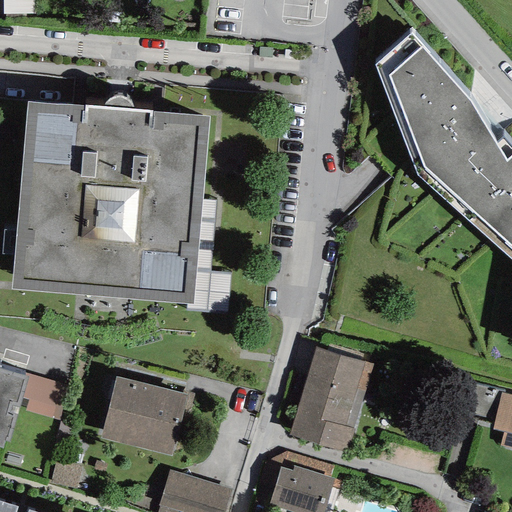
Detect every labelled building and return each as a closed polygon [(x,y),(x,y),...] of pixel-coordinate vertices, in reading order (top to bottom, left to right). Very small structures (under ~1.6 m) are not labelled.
[(34,14),(32,0),(2,0),(3,15),(34,14)] [(416,175),(469,223),(511,191),(511,152),(503,140),(496,144),(470,101),(411,33),(375,65),(416,175)] [(11,290),(193,305),(209,117),(133,111),(133,106),(130,100),(125,97),(119,97),(110,100),(105,103),(103,108),(27,102),(11,290)] [(511,191),(469,223),(511,261),(511,191)] [(208,300),(229,300),(229,272),(208,272),(208,300)] [(348,453),(372,364),(314,348),(289,436),(348,453)] [(0,448),(3,449),(5,441),(9,442),(22,398),(28,379),(23,378),(0,371),(1,367),(0,366),(0,448)] [(24,373),(23,378),(28,379),(22,398),(28,400),(25,411),(60,421),(69,386),(24,373)] [(187,395),(115,376),(99,436),(171,455),(187,395)] [(500,392),(504,393),(504,390),(471,382),(461,422),(491,429),(500,392)] [(511,395),(504,393),(500,392),(491,429),(504,431),(500,445),(511,447),(511,395)] [(279,467),(269,504),(293,511),(324,511),(334,477),(330,476),(333,465),(285,450),(266,464),(279,467)] [(50,483),(76,489),(81,464),(55,459),(50,483)] [(104,463),(96,461),(93,470),(101,473),(104,463)] [(224,511),(232,490),(169,470),(155,511),(224,511)] [(0,511),(16,511),(18,508),(0,502),(0,511)]
